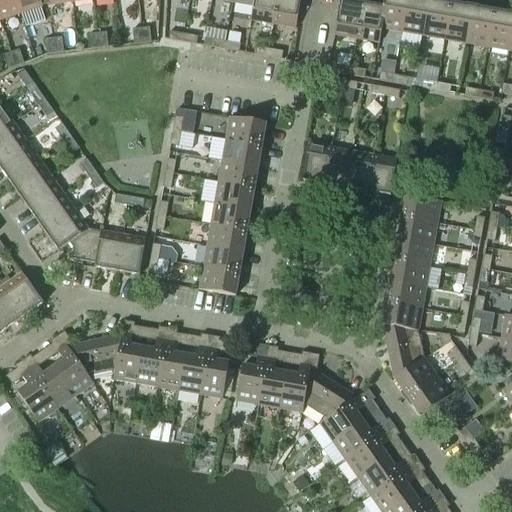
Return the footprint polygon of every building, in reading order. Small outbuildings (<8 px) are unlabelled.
[(0,0),(0,21),(20,15),(15,0),(0,0)] [(42,8),(39,0),(15,0),(20,15),(42,8)] [(254,8),(255,0),(233,0),(233,4),(253,8),(254,8)] [(273,26),(277,0),(255,0),(254,8),(253,8),(250,22),(273,26)] [(295,30),(300,0),(277,0),(273,26),(295,30)] [(401,34),(406,0),(383,0),(382,8),(384,8),(380,30),(381,30),(401,34)] [(423,38),(429,2),(418,0),(406,0),(401,34),(423,38)] [(356,41),(363,5),(340,1),(334,37),(356,41)] [(444,42),(450,6),(429,2),(423,38),(444,42)] [(384,8),(382,8),(363,5),(356,41),(378,45),(381,30),(380,30),(384,8)] [(465,45),(472,9),(450,6),(444,42),(465,45)] [(486,49),(493,13),(472,9),(465,45),(486,49)] [(508,53),(511,28),(511,16),(493,13),(486,49),(508,53)] [(151,44),(149,29),(140,30),(142,45),(151,44)] [(142,45),(140,30),(132,31),(134,46),(142,45)] [(182,43),(183,36),(169,33),(168,41),(182,43)] [(108,49),(106,34),(98,35),(99,50),(108,49)] [(99,50),(98,35),(89,36),(91,51),(99,50)] [(196,46),(197,38),(183,36),(182,43),(196,46)] [(63,54),(62,39),(53,40),(55,55),(63,54)] [(55,55),(53,40),(45,41),(46,56),(55,55)] [(224,51),(226,43),(212,41),(211,48),(224,51)] [(238,53),(240,46),(226,43),(224,51),(238,53)] [(267,58),(268,51),(254,48),(253,56),(267,58)] [(24,65),(19,51),(11,54),(16,68),(24,65)] [(281,61),(282,53),(268,51),(267,58),(281,61)] [(16,68),(11,54),(2,57),(7,71),(16,68)] [(350,77),(351,69),(337,67),(336,74),(350,77)] [(364,80),(365,72),(351,69),(350,77),(364,80)] [(33,84),(24,72),(17,77),(25,89),(33,84)] [(392,85),(394,77),(380,74),(378,82),(392,85)] [(406,87),(408,79),(394,77),(392,85),(406,87)] [(331,94),(334,80),(326,79),(324,93),(331,94)] [(356,92),(357,84),(343,82),(341,90),(356,92)] [(435,92),(436,84),(423,82),(421,90),(435,92)] [(449,95),(450,87),(436,84),(435,92),(449,95)] [(511,95),(511,87),(502,86),(500,95),(510,97),(511,95)] [(384,97),(385,89),(371,87),(370,95),(384,97)] [(398,100),(399,92),(385,89),(384,97),(398,100)] [(45,102),(37,90),(30,95),(38,107),(45,102)] [(477,100),(479,92),(465,90),(464,97),(477,100)] [(492,102),(493,94),(479,92),(477,100),(492,102)] [(53,114),(45,102),(38,107),(46,119),(53,114)] [(0,133),(13,125),(1,107),(0,107),(0,133)] [(508,133),(511,119),(503,117),(500,131),(508,133)] [(180,133),(183,120),(175,118),(172,132),(180,133)] [(261,148),(265,125),(229,119),(225,141),(261,148)] [(0,160),(25,142),(13,125),(0,133),(0,160)] [(69,137),(61,125),(54,131),(62,142),(69,137)] [(506,147),(508,133),(500,131),(498,145),(506,147)] [(178,147),(180,133),(172,132),(170,146),(178,147)] [(78,149),(69,137),(62,142),(71,154),(78,149)] [(257,169),(261,148),(225,141),(221,162),(257,169)] [(0,170),(7,181),(37,160),(25,142),(0,160),(0,170)] [(324,186),(331,150),(309,146),(302,182),(324,186)] [(346,190),(353,154),(331,150),(324,186),(346,190)] [(367,193),(373,157),(353,154),(346,190),(367,193)] [(390,197),(396,161),(373,157),(367,193),(390,197)] [(20,199),(50,178),(37,160),(7,181),(20,199)] [(501,175),(503,161),(495,160),(493,174),(501,175)] [(94,172),(86,161),(79,166),(87,177),(94,172)] [(173,176),(175,162),(167,161),(165,174),(173,176)] [(254,190),(257,169),(221,162),(218,184),(254,190)] [(103,185),(94,172),(87,177),(96,190),(103,185)] [(170,190),(173,176),(165,174),(162,189),(170,190)] [(498,189),(501,175),(493,174),(490,188),(498,189)] [(32,217),(62,195),(50,178),(20,199),(32,217)] [(250,212),(254,190),(218,184),(214,205),(250,212)] [(75,213),(62,195),(32,217),(44,234),(75,213)] [(128,207),(129,199),(115,196),(114,205),(128,207)] [(436,225),(440,203),(404,197),(400,219),(436,225)] [(150,211),(152,203),(129,199),(128,207),(142,210),(150,211)] [(165,218),(168,205),(160,203),(157,217),(165,218)] [(246,233),(250,212),(214,205),(210,226),(246,233)] [(95,265),(101,228),(99,228),(98,233),(87,231),(75,213),(44,234),(57,253),(69,245),(73,250),(71,260),(95,265)] [(496,229),(499,215),(491,214),(489,228),(496,229)] [(163,233),(165,218),(157,217),(155,231),(163,233)] [(481,233),(484,219),(476,218),(474,232),(481,233)] [(433,246),(436,225),(400,219),(397,240),(433,246)] [(242,254),(246,233),(210,226),(206,248),(242,254)] [(116,273),(123,237),(102,233),(103,228),(101,228),(95,265),(94,269),(116,273)] [(494,243),(496,229),(489,228),(486,242),(494,243)] [(479,247),(481,233),(474,232),(471,246),(479,247)] [(139,277),(145,241),(123,237),(116,273),(139,277)] [(429,268),(433,246),(397,240),(393,261),(429,268)] [(158,261),(160,247),(152,246),(150,260),(158,261)] [(239,275),(242,254),(206,248),(203,269),(239,275)] [(489,271),(491,258),(483,256),(481,270),(489,271)] [(155,275),(158,261),(150,260),(147,274),(155,275)] [(425,289),(429,268),(393,261),(389,283),(425,289)] [(474,276),(476,262),(468,261),(466,274),(474,276)] [(235,298),(239,275),(203,269),(199,291),(235,298)] [(486,285),(489,271),(481,270),(478,284),(486,285)] [(43,305),(21,274),(3,288),(24,318),(43,305)] [(471,290),(474,276),(466,274),(464,289),(471,290)] [(421,310),(425,289),(389,283),(385,304),(421,310)] [(24,318),(3,288),(0,289),(0,321),(6,330),(24,318)] [(481,314),(484,299),(476,298),(474,312),(481,314)] [(466,318),(469,305),(461,303),(459,317),(466,318)] [(417,333),(421,310),(385,304),(381,326),(417,333)] [(464,332),(466,318),(459,317),(456,331),(464,332)] [(511,341),(511,318),(505,317),(501,340),(511,341)] [(478,335),(480,321),(472,320),(470,333),(478,335)] [(136,385),(143,349),(130,347),(134,324),(124,322),(121,337),(114,373),(113,381),(136,385)] [(423,360),(417,333),(381,326),(393,380),(423,360)] [(156,389),(167,330),(158,328),(154,351),(143,349),(136,385),(156,389)] [(177,393),(184,357),(173,355),(177,332),(167,330),(156,389),(177,393)] [(114,373),(121,337),(74,347),(64,333),(57,338),(85,379),(88,378),(114,373)] [(475,349),(478,335),(470,333),(467,347),(475,349)] [(450,343),(449,337),(437,335),(441,350),(450,343)] [(177,393),(199,396),(210,338),(200,336),(196,359),(184,357),(177,393)] [(85,379),(57,338),(50,343),(63,362),(53,369),(74,399),(93,386),(88,378),(85,379)] [(222,400),(228,364),(215,362),(219,339),(210,338),(199,396),(222,400)] [(511,341),(501,340),(497,362),(511,364),(511,341)] [(258,407),(268,348),(259,346),(255,369),(242,367),(241,371),(235,403),(258,407)] [(279,410),(286,374),(274,372),(278,350),(268,348),(258,407),(279,410)] [(463,360),(455,349),(448,353),(456,365),(463,360)] [(301,405),(310,355),(301,354),(297,377),(286,374),(279,410),(302,414),(303,406),(301,405)] [(356,400),(316,374),(319,357),(310,355),(301,405),(303,406),(326,421),(356,400)] [(74,399),(53,369),(43,376),(30,357),(22,362),(56,411),(74,399)] [(436,378),(423,360),(393,380),(393,381),(407,399),(436,378)] [(471,372),(463,360),(456,365),(464,376),(471,372)] [(56,411),(22,362),(14,368),(27,387),(17,394),(38,424),(56,411)] [(420,418),(450,397),(436,378),(407,399),(420,418)] [(511,385),(502,392),(511,405),(511,385)] [(332,444),(362,423),(355,414),(374,400),(368,391),(356,400),(326,421),(319,426),(332,444)] [(345,462),(393,428),(388,420),(369,433),(362,423),(332,444),(345,462)] [(357,480),(387,459),(380,449),(399,436),(393,428),(345,462),(357,480)] [(473,440),(465,429),(458,434),(466,445),(473,440)] [(481,452),(473,440),(466,445),(474,457),(481,452)] [(370,498),(419,464),(413,456),(394,469),(387,459),(357,480),(370,498)] [(379,511),(387,511),(412,495),(405,485),(424,471),(419,464),(370,498),(379,511)] [(425,511),(443,499),(438,491),(419,505),(412,495),(387,511),(425,511)] [(441,511),(449,507),(443,499),(425,511),(441,511)]
